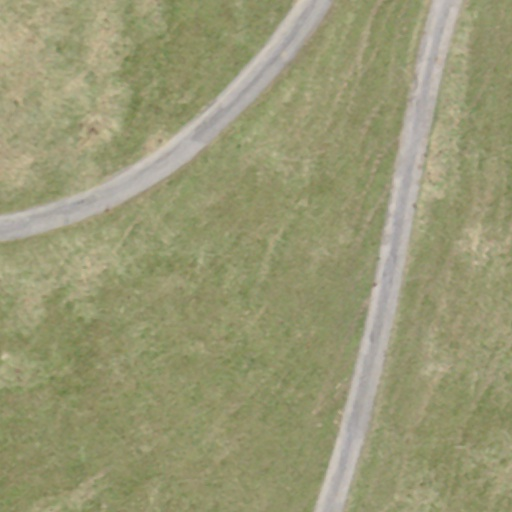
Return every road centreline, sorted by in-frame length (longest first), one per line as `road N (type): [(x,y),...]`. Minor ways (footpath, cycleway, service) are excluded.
road 1 (unclassified): [(327,511),(369,362),(449,0)]
road 2 (unclassified): [(314,0),(253,81),(188,143),(101,197),(0,227)]
